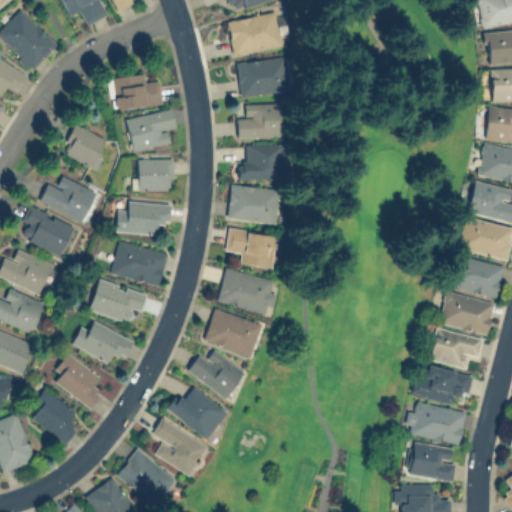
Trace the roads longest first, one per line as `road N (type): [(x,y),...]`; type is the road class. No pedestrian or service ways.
road 1 (residential): [(0,502),(42,489),(99,441),(143,375),(186,271),(201,134),(171,0)]
road 2 (residential): [(175,9),(69,61),(0,159)]
road 3 (residential): [(511,321),(483,436),(474,511)]
